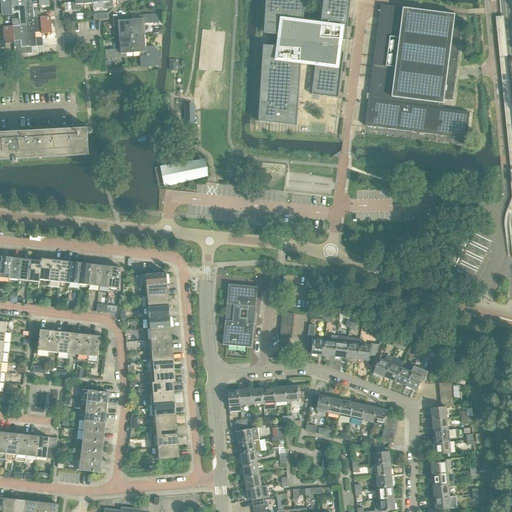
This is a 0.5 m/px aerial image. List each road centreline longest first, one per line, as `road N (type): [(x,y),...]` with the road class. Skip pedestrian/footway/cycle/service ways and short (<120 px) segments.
road 1 (residential): [(212,376),(316,369),(407,401),(415,416),(412,511)]
road 2 (residential): [(0,307),(116,326),(124,384),(115,491)]
road 3 (residential): [(198,483),(182,269)]
road 4 (tertiary): [(211,237),(0,214)]
road 5 (residential): [(0,240),(174,258),(182,269)]
road 6 (tertiary): [(475,308),(329,254)]
road 7 (residential): [(212,376),(205,291),(211,237)]
